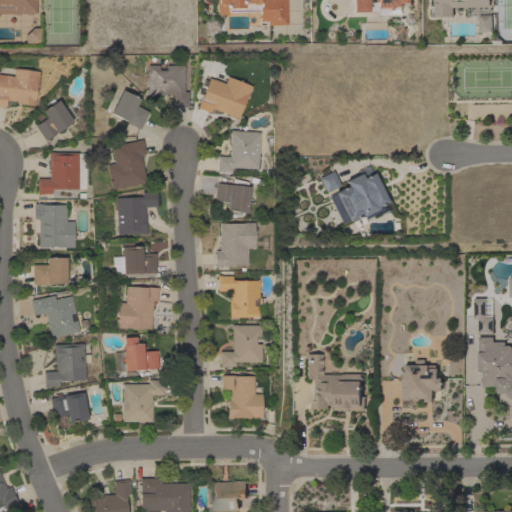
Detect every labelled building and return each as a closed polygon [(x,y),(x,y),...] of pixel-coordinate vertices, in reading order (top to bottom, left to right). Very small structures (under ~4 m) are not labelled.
[(0,13),(0,0),(34,0),(35,13),(0,13)] [(266,25),(266,21),(258,21),(258,11),(227,11),(227,14),(219,14),(215,14),(215,0),(286,0),(286,22),(286,25),(266,25)] [(411,0),(411,4),(410,4),(410,6),(403,6),(403,7),(400,7),(400,14),(375,14),(375,9),(367,9),(367,11),(351,11),(351,0),(411,0)] [(433,0),(489,0),(490,7),(453,8),(453,17),(434,17),(433,0)] [(491,15),(492,32),(479,33),(478,16),(491,15)] [(146,65),(157,65),(157,70),(165,70),(165,65),(183,65),(182,91),(187,91),(187,107),(172,107),(172,94),(163,94),(163,95),(152,95),(152,94),(146,94),(146,65)] [(0,74),(12,76),(13,68),(38,71),(36,88),(35,88),(33,105),(15,103),(15,101),(5,99),(4,107),(0,106),(0,74)] [(250,86),(237,119),(211,108),(209,113),(196,108),(208,78),(223,84),(226,76),(250,86)] [(120,90),(138,99),(134,105),(147,112),(138,129),(123,121),(123,120),(108,113),(120,90)] [(71,121),(43,140),(34,126),(45,118),(40,110),(56,100),(71,121)] [(256,169),(230,167),(230,172),(215,171),(216,155),(228,156),(229,148),(228,148),(229,129),(236,130),(258,132),(256,169)] [(105,164),(113,163),(109,146),(141,139),(144,154),(139,155),(145,182),(110,189),(105,164)] [(83,153),(83,187),(77,187),(77,188),(55,188),(55,189),(50,189),(50,193),(42,193),(42,194),(36,194),(36,178),(48,178),(48,169),(47,169),(47,152),(52,152),(77,152),(77,153),(83,153)] [(332,171),(339,185),(325,192),(318,178),(332,171)] [(362,216),(361,214),(347,221),(346,220),(340,223),(327,197),(333,194),(332,192),(335,190),(335,191),(346,185),(344,181),(359,173),(362,178),(372,173),(390,209),(373,217),(372,213),(364,218),(363,215),(362,216)] [(245,212),(226,210),(227,202),(212,200),(214,183),(248,186),(245,212)] [(114,197),(141,196),(141,192),(155,191),(155,206),(143,207),(143,216),(144,216),(145,233),(116,234),(114,197)] [(64,221),(72,221),(72,222),(73,222),(73,230),(72,230),(72,247),(57,247),(57,245),(46,246),(46,247),(37,247),(37,218),(32,218),(32,203),(42,203),(42,204),(64,204),(64,221)] [(253,247),(245,247),(245,264),(228,265),(228,266),(213,266),(213,251),(218,251),(218,223),(242,223),(242,222),(253,222),(253,247)] [(121,272),(113,272),(113,265),(110,265),(110,256),(120,255),(120,247),(121,247),(121,242),(131,242),(132,246),(139,245),(140,253),(154,253),(155,273),(135,273),(121,273),(121,272)] [(65,283),(50,283),(36,283),(36,284),(31,284),(31,264),(45,264),(45,257),(65,257),(65,283)] [(262,297),(262,311),(257,311),(257,316),(227,317),(227,299),(228,299),(228,290),(215,291),(215,275),(220,275),(230,275),(231,280),(257,280),(257,297),(262,297)] [(115,302),(123,302),(124,286),(145,287),(145,286),(156,287),(156,301),(151,301),(149,329),(129,327),(129,329),(114,328),(115,302)] [(78,331),(53,337),(49,338),(45,321),(46,321),(44,312),(32,315),(28,300),(34,299),(52,295),(53,299),(70,295),(74,313),(78,331)] [(472,316),(478,316),(478,335),(490,335),(491,299),(473,299),(472,316)] [(233,361),(233,366),(218,366),(218,351),(231,351),(231,342),(230,342),(230,324),(235,324),(235,325),(259,325),(259,336),(254,336),(254,344),(260,344),(260,361),(233,361)] [(112,371),(111,351),(121,351),(121,344),(122,344),(122,337),(134,336),(134,338),(136,338),(137,343),(141,343),(141,351),(155,350),(156,367),(123,370),(112,371)] [(497,387),(482,387),(482,372),(478,372),(478,337),(493,337),(493,342),(504,342),(504,346),(510,346),(511,347),(511,399),(509,397),(506,394),(497,394),(497,387)] [(84,379),(69,380),(69,384),(63,384),(62,381),(57,381),(57,385),(48,386),(43,387),(42,371),(55,371),(54,362),(53,362),(52,344),(57,344),(82,343),(84,379)] [(359,396),(363,396),(363,411),(349,411),(342,411),(342,410),(332,410),(332,405),(327,405),(327,409),(310,409),(309,378),(304,378),(304,354),(319,353),(320,374),(359,373),(359,396)] [(401,378),(404,378),(404,365),(415,365),(415,360),(424,360),(424,365),(427,365),(427,366),(435,366),(435,369),(437,369),(437,378),(441,378),(441,391),(434,391),(434,390),(432,390),(432,402),(424,402),(424,399),(420,399),(420,400),(414,401),(414,399),(412,399),(412,401),(406,401),(406,399),(401,399),(401,378)] [(252,393),(260,393),(260,418),(245,418),(245,417),(230,417),(230,418),(225,418),(225,400),(227,399),(227,389),(220,389),(220,375),(235,375),(252,375),(252,393)] [(147,384),(147,379),(162,379),(162,395),(149,395),(149,403),(150,403),(150,421),(120,421),(120,383),(147,384)] [(85,413),(86,418),(67,422),(65,414),(51,417),(48,398),(52,397),(62,395),(67,394),(67,395),(81,392),(85,413)] [(138,510),(138,493),(139,493),(139,490),(137,490),(137,484),(139,484),(139,483),(138,483),(138,478),(159,478),(159,483),(187,483),(187,511),(162,511),(162,510),(138,510)] [(0,511),(0,479),(4,488),(8,486),(17,505),(4,511),(2,511),(0,511)] [(89,511),(87,496),(104,494),(104,495),(113,493),(112,481),(127,479),(127,483),(127,484),(128,494),(123,494),(125,511),(89,511)] [(245,481),(246,499),(238,499),(239,511),(211,511),(211,482),(245,481)]
